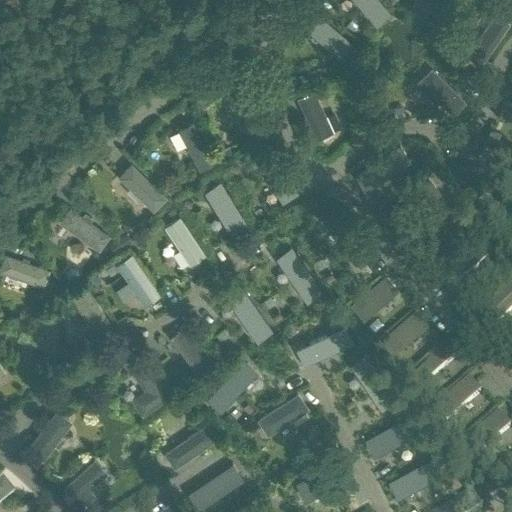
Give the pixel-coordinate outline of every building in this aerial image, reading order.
[(358,0),(362,4),(360,6),(368,16),(369,17),(376,25),(390,14),(382,4),(378,0),(358,0)] [(315,12),(304,25),(310,30),(315,35),(327,45),(337,54),(336,54),(344,61),(356,48),(346,39),(336,30),(326,21),(315,12)] [(473,46),(469,51),(482,61),(491,48),(500,36),(509,23),(495,14),(487,27),(478,39),(473,46)] [(465,65),(474,71),(479,63),(471,57),(465,65)] [(431,69),(416,83),(425,92),(434,101),(438,98),(449,109),(453,112),(464,101),(453,90),(442,79),(431,69)] [(251,81),(235,85),(238,100),(242,115),(238,116),(240,126),(245,124),(246,131),(263,127),(259,112),(258,109),(255,96),(254,94),(252,86),(251,81)] [(313,91),(298,97),(305,112),(311,126),(317,140),(333,132),(327,119),(326,119),(319,105),(315,95),(313,91)] [(504,102),(497,117),(509,122),(511,123),(511,104),(504,101),(504,102)] [(393,107),(394,116),(403,114),(402,106),(393,107)] [(192,121),(178,129),(179,131),(185,143),(193,157),(200,171),(214,163),(206,149),(199,135),(192,121)] [(477,153),(475,156),(478,159),(487,164),(498,171),(500,173),(511,180),(511,181),(511,159),(508,157),(497,149),(484,141),(477,153)] [(364,167),(354,174),(365,190),(372,185),(374,183),(373,181),(383,175),(384,174),(395,167),(406,159),(404,157),(398,148),(396,145),(385,152),(375,159),(364,167)] [(233,155),(230,146),(221,149),(224,158),(233,155)] [(270,146),(255,155),(262,167),(270,180),(277,190),(284,202),(297,194),(299,193),(291,181),(284,170),(277,158),(270,146)] [(124,170),(118,176),(127,184),(136,193),(144,201),(153,210),(164,198),(156,190),(147,181),(139,173),(130,164),(126,169),(124,170)] [(219,177),(201,188),(205,195),(206,194),(214,207),(216,205),(229,227),(244,218),(219,177)] [(397,206),(388,215),(401,229),(413,218),(411,216),(419,208),(422,205),(428,200),(435,192),(436,192),(424,179),(415,188),(406,197),(397,206)] [(171,195),(178,190),(174,182),(166,187),(171,195)] [(193,200),(184,197),(182,205),(190,208),(193,200)] [(166,207),(171,215),(178,210),(172,202),(166,207)] [(64,213),(58,220),(68,227),(78,234),(89,242),(99,249),(108,236),(98,229),(88,222),(78,215),(67,207),(64,213)] [(341,213),(327,223),(334,233),(343,246),(351,258),(351,259),(356,267),(371,256),(363,245),(355,233),(347,222),(341,213)] [(178,217),(165,225),(174,238),(175,240),(182,251),(190,263),(203,255),(195,242),(187,230),(178,217)] [(131,241),(126,234),(119,239),(124,246),(131,241)] [(110,244),(116,252),(124,246),(119,239),(110,244)] [(449,268),(439,277),(449,289),(451,291),(461,282),(472,273),(482,264),(492,254),(480,240),(469,250),(459,259),(449,268)] [(279,255),(276,257),(284,268),(291,280),(299,291),(306,302),(321,292),(314,281),(306,270),(299,258),(291,247),(289,247),(279,255)] [(4,255),(0,266),(0,270),(13,275),(27,280),(29,281),(41,285),(47,271),(33,265),(18,260),(4,255)] [(122,260),(117,263),(124,273),(130,281),(118,289),(125,299),(137,292),(138,293),(145,303),(157,295),(150,285),(143,275),(136,265),(130,255),(122,260)] [(67,279),(74,281),(79,276),(78,269),(71,267),(65,272),(67,279)] [(97,286),(100,277),(92,273),(88,282),(97,286)] [(363,296),(352,306),(364,319),(369,314),(375,309),(386,299),(397,289),(385,276),(374,286),(363,296)] [(85,286),(70,296),(78,308),(78,309),(86,322),(94,333),(94,335),(110,325),(101,312),(93,299),(85,286)] [(241,286),(227,296),(235,308),(243,320),(251,333),(256,341),(272,330),(264,319),(256,308),(249,297),(241,286)] [(488,309),(479,318),(490,329),(490,330),(499,321),(508,312),(511,308),(511,286),(506,292),(497,301),(488,309)] [(69,299),(63,290),(55,296),(61,304),(69,299)] [(322,304),(334,311),(341,299),(328,292),(322,304)] [(392,329),(381,339),(393,352),(404,342),(415,333),(426,323),(415,310),(403,319),(392,329)] [(186,325),(171,336),(172,337),(180,348),(189,361),(193,367),(197,373),(212,363),(203,350),(194,338),(186,325)] [(307,342),(296,347),(303,364),(306,362),(315,358),(326,353),(338,348),(349,343),(341,326),(330,331),(322,335),(319,337),(307,342)] [(421,363),(410,372),(422,386),(427,381),(433,376),(444,366),(455,356),(443,343),(432,353),(421,363)] [(365,354),(351,363),(358,373),(366,385),(373,397),(375,400),(381,409),(383,407),(396,398),(388,387),(380,375),(372,364),(365,354)] [(215,389),(206,398),(220,411),(230,400),(237,393),(246,383),(254,374),(254,373),(251,370),(240,361),(232,370),(223,379),(215,389)] [(145,390),(131,399),(141,412),(142,414),(151,408),(160,402),(170,395),(162,385),(155,374),(148,364),(147,365),(136,373),(134,374),(135,375),(145,390)] [(98,377),(93,387),(102,391),(107,381),(98,377)] [(446,397),(435,407),(447,421),(452,416),(461,408),(471,400),(480,392),(475,386),(469,378),(457,387),(446,397)] [(271,411),(259,418),(269,434),(281,425),(294,417),(307,409),(306,407),(297,394),(284,402),(271,411)] [(33,439),(26,448),(42,460),(54,445),(57,447),(62,440),(59,437),(69,424),(71,422),(61,414),(56,410),(48,420),(41,428),(39,430),(33,439)] [(475,432),(464,442),(475,455),(482,449),(487,445),(499,435),(510,425),(499,411),(487,422),(475,432)] [(374,434),(363,440),(373,457),(376,455),(384,451),(396,444),(408,437),(410,435),(421,429),(411,413),(399,420),(386,427),(374,434)] [(179,444),(165,453),(175,466),(175,467),(188,458),(196,452),(201,449),(215,440),(205,426),(194,433),(192,435),(179,444)] [(397,476),(387,482),(393,492),(396,497),(398,495),(406,492),(418,485),(421,483),(431,478),(434,476),(444,471),(435,455),(423,462),(410,469),(397,476)] [(296,482),(295,482),(296,484),(303,499),(315,493),(327,487),(339,481),(345,478),(351,475),(343,458),(330,465),(316,472),(303,478),(302,476),(295,479),(296,482)] [(73,478),(63,487),(73,499),(84,511),(97,499),(89,490),(98,482),(106,474),(95,461),(93,459),(83,469),(73,478)] [(198,486),(187,493),(189,495),(197,507),(207,500),(217,494),(229,485),(241,477),(240,475),(232,463),(220,470),(209,478),(198,486)] [(53,472),(49,482),(57,485),(61,475),(53,472)] [(0,503),(1,502),(6,498),(12,493),(1,479),(0,480),(0,503)] [(498,492),(493,483),(485,487),(490,497),(498,492)] [(316,495),(320,504),(336,498),(333,488),(316,495)] [(436,511),(434,511),(475,511),(483,508),(473,491),(461,497),(449,504),(436,511)]
